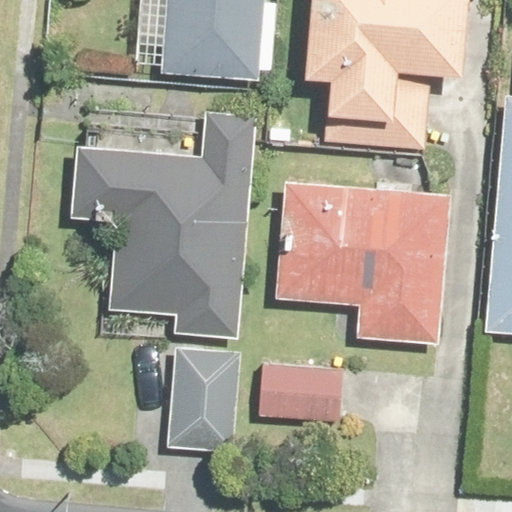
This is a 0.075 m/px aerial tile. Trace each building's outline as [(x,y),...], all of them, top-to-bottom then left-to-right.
[(271,0),(147,0),(143,74),(267,82),(271,0)] [(460,75),(465,0),(315,0),(310,77),(332,79),(327,143),(425,150),(429,93),(430,73),(460,75)] [(511,102),(488,334),(511,336),(511,102)] [(258,122),(208,117),(203,159),(80,145),(72,217),(121,222),(111,310),(176,318),(175,334),(234,340),(258,122)] [(455,200),(290,183),(269,300),(361,309),(358,340),(439,348),(455,200)] [(230,355),(168,352),(164,453),(226,455),(230,355)] [(342,376),(263,370),(259,417),(339,423),(342,376)]
